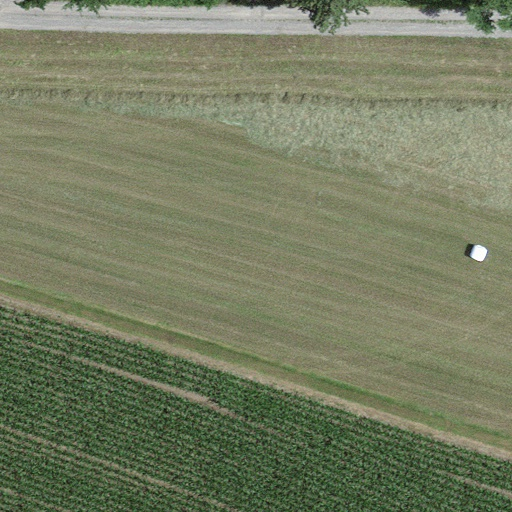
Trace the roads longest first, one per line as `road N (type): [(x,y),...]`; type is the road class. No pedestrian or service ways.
road 1 (track): [(0,286),(511,445)]
road 2 (track): [(511,18),(0,9)]
